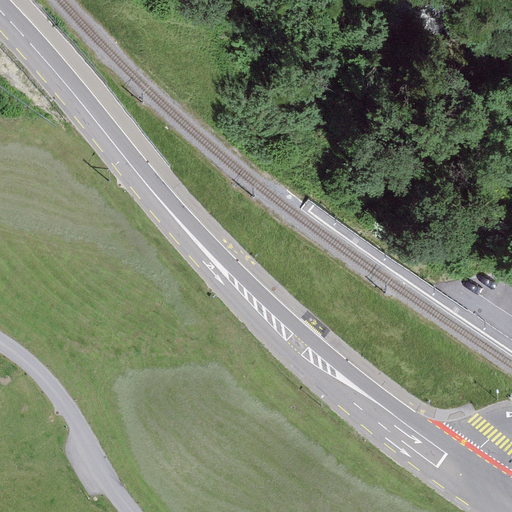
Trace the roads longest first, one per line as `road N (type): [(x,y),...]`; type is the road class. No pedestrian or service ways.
road 1 (secondary): [(0,10),(247,296),(461,475)]
road 2 (track): [(0,343),(51,383),(133,511)]
